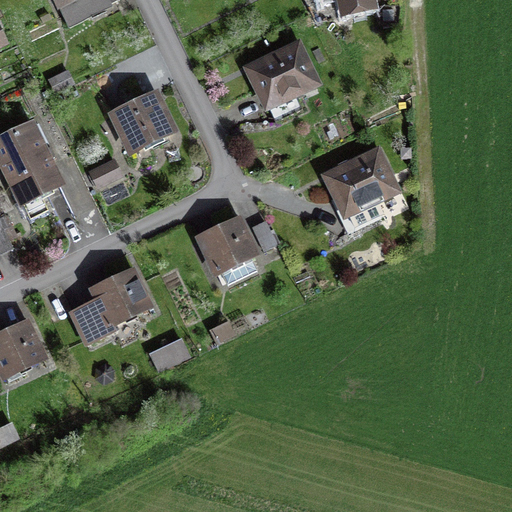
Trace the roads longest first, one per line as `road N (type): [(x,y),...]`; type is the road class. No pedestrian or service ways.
road 1 (residential): [(0,299),(225,183),(220,149),(148,0)]
road 2 (track): [(429,245),(416,0)]
